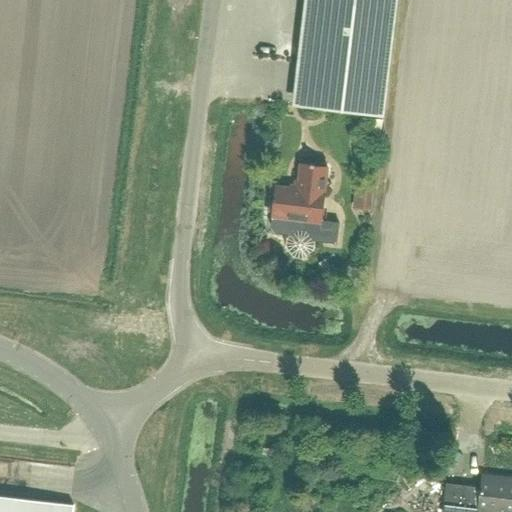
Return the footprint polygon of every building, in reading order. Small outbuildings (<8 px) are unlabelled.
[(399,0),(314,0),(302,107),(386,116),(399,0)] [(301,165),(297,190),(321,222),(328,168),(301,165)] [(362,204),(377,204),(377,181),(362,181),(362,204)] [(337,245),(339,224),(321,222),(297,190),(276,187),(273,216),(272,215),(272,217),(271,226),(277,234),(290,235),(288,246),(295,254),(306,256),(314,249),(315,242),(337,245)] [(480,511),(485,511),(511,511),(511,479),(480,475),(478,492),(462,490),(463,486),(446,484),(442,511),(480,511)] [(0,511),(71,511),(73,505),(14,498),(0,496),(0,511)]
